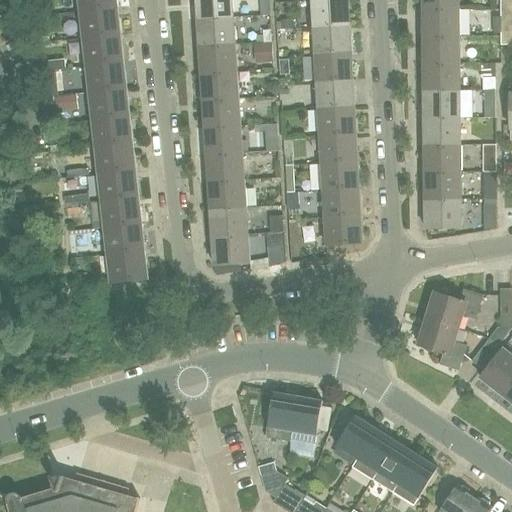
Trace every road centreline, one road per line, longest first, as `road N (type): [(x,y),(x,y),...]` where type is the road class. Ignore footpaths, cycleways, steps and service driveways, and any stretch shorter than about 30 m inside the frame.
road 1 (residential): [(151,0),(173,236),(197,286),(215,294),(390,269)]
road 2 (residential): [(390,269),(374,0)]
road 3 (residential): [(0,433),(191,379)]
road 4 (residential): [(191,379),(245,364),(312,363),(364,381)]
road 5 (residential): [(511,478),(364,381)]
road 6 (unclassified): [(230,511),(191,379)]
road 7 (unclassified): [(390,269),(511,249)]
